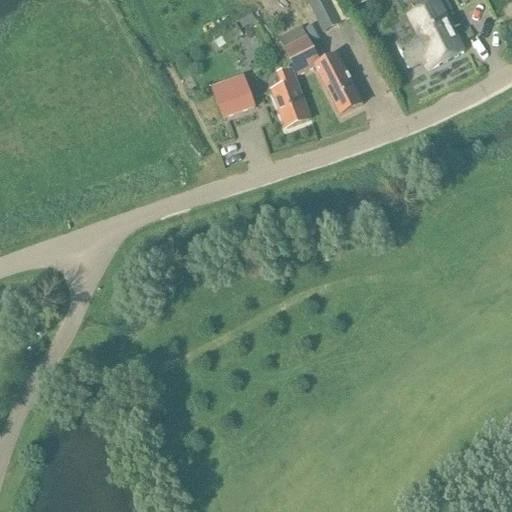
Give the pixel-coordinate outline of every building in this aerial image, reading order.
[(329,0),(315,0),(309,3),(324,34),(342,25),(329,0)] [(397,45),(396,45),(408,70),(409,69),(423,61),(428,71),(428,72),(464,54),(463,53),(462,54),(450,31),(459,26),(445,0),(438,4),(438,3),(410,17),(410,18),(411,17),(416,26),(420,34),(397,46),(397,45)] [(253,15),(238,22),(242,30),(256,22),(253,15)] [(321,66),(307,39),(302,28),(279,40),(298,77),(315,69),(340,117),(363,105),(338,57),(321,66)] [(291,68),(280,72),(275,74),(280,87),(272,90),(287,130),(309,121),(296,85),(297,84),(291,68)] [(254,111),(241,78),(210,90),(223,123),(254,111)]
